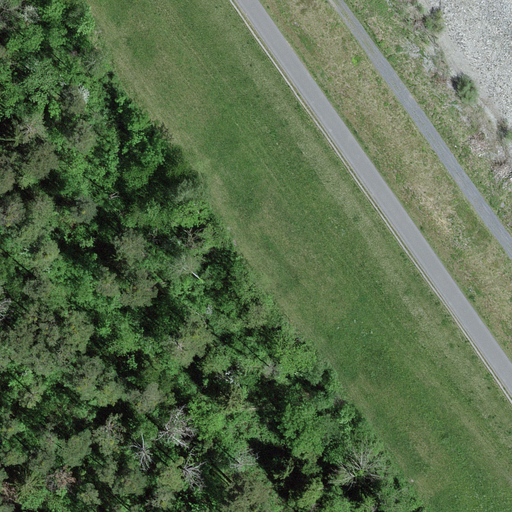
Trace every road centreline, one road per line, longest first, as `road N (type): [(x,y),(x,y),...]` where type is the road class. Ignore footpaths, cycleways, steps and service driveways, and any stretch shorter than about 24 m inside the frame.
road 1 (track): [(244,0),(511,382)]
road 2 (track): [(511,258),(332,0)]
